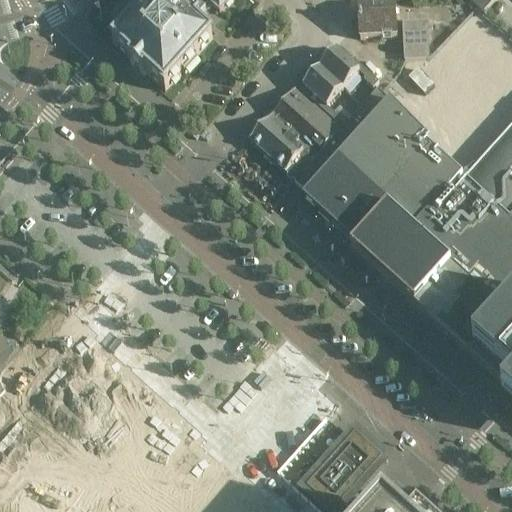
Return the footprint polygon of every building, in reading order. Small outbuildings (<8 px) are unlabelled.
[(155,0),(143,14),(140,11),(137,9),(125,22),(128,25),(130,27),(113,46),(132,64),(130,66),(126,63),(121,69),(141,87),(147,81),(144,79),(146,77),(165,93),(182,74),(185,76),(197,62),(195,60),(212,40),(211,39),(215,35),(200,22),(212,8),(219,15),(232,0),(183,0),(176,9),(166,0),(155,0)] [(463,0),(482,17),(483,15),(496,0),(463,0)] [(358,8),(358,11),(360,41),(397,39),(395,7),(358,8)] [(428,23),(402,24),(404,63),(430,61),(428,23)] [(335,52),(318,71),(343,93),(359,75),(365,79),(364,84),(373,92),(379,85),(343,53),(340,56),(335,52)] [(343,93),(318,71),(302,89),(307,93),(303,97),(342,131),(343,132),(349,125),(348,124),(338,116),(335,117),(328,110),(343,93)] [(429,86),(420,78),(412,86),(421,94),(429,86)] [(471,153),(511,99),(511,96),(496,84),(453,140),(471,153)] [(295,185),(343,132),(342,131),(303,97),(296,91),(250,143),(286,175),(287,177),(287,180),(291,183),(294,182),(295,184),(295,185)] [(343,132),(295,185),(335,222),(330,228),(355,250),(351,254),(476,367),(480,363),(511,327),(511,132),(462,187),(422,150),(426,147),(387,108),(384,105),(386,102),(377,92),(348,124),(349,125),(343,132)] [(485,163),(511,127),(511,102),(473,153),(485,163)] [(511,327),(480,363),(476,367),(492,381),(509,397),(511,393),(511,327)] [(79,369),(0,457),(0,511),(268,511),(101,364),(79,369)] [(336,511),(367,478),(383,461),(356,436),(307,490),(330,511),(336,511)]
